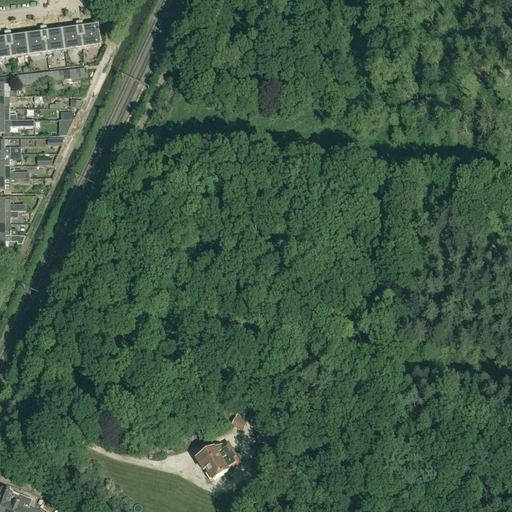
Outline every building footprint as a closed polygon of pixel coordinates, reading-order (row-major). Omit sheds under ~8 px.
[(101,47),(99,26),(83,28),(83,26),(77,27),(78,29),(62,31),(65,52),(101,47)] [(65,52),(62,31),(47,33),(47,31),(42,32),(42,34),(27,36),(30,57),(65,52)] [(0,61),(30,57),(27,36),(12,38),(11,36),(6,37),(6,39),(0,39),(0,61)] [(77,71),(77,80),(87,79),(87,70),(77,71)] [(77,80),(77,71),(67,72),(67,81),(77,80)] [(67,72),(57,73),(58,82),(67,81),(67,72)] [(58,82),(57,73),(47,74),(48,83),(58,82)] [(47,74),(37,75),(38,87),(41,87),(41,84),(48,83),(47,74)] [(37,75),(27,76),(28,85),(35,85),(36,87),(38,87),(37,75)] [(18,86),(28,85),(27,76),(17,77),(18,86)] [(10,93),(10,79),(0,79),(0,98),(17,98),(17,93),(10,93)] [(17,104),(17,98),(0,98),(0,110),(10,111),(10,104),(17,104)] [(10,111),(0,110),(0,122),(17,122),(17,116),(10,117),(10,111)] [(18,122),(17,122),(0,122),(0,134),(3,135),(3,138),(11,138),(10,134),(10,128),(17,128),(34,128),(34,122),(22,122),(18,122)] [(0,156),(17,156),(21,156),(21,149),(10,149),(10,150),(5,150),(5,140),(0,140),(0,156)] [(0,156),(0,168),(11,168),(10,162),(17,162),(17,156),(0,156)] [(0,180),(30,180),(30,174),(13,174),(13,172),(11,172),(11,168),(0,168),(0,180)] [(30,180),(0,180),(0,192),(4,192),(4,196),(11,196),(11,186),(30,186),(30,180)] [(0,213),(18,213),(26,213),(26,208),(20,208),(18,210),(15,207),(11,207),(11,201),(6,202),(6,201),(0,201),(0,213)] [(18,219),(18,213),(0,213),(0,225),(11,226),(11,219),(18,219)] [(0,237),(18,238),(18,232),(12,232),(12,226),(11,226),(0,225),(0,237)] [(18,243),(18,238),(0,237),(0,249),(6,250),(6,244),(18,243)] [(232,426),(243,431),(246,425),(249,418),(239,413),(236,420),(235,420),(232,426)] [(268,429),(256,432),(260,445),(272,441),(268,429)] [(222,447),(216,450),(215,449),(197,460),(204,472),(206,471),(208,474),(206,475),(210,481),(213,479),(214,481),(229,472),(228,471),(240,464),(228,444),(223,448),(222,447)] [(37,511),(30,509),(33,501),(3,490),(3,491),(0,489),(0,511),(37,511)]
